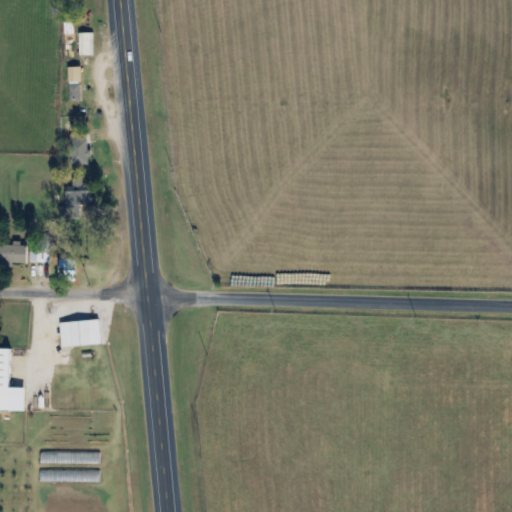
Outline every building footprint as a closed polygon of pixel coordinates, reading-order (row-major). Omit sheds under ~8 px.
[(82,66),(69,67),(69,101),(83,101),(82,66)] [(89,134),(70,134),(70,165),(90,164),(89,134)] [(63,190),(91,191),(91,218),(62,218),(63,190)] [(0,241),(45,242),(45,263),(0,262),(0,241)] [(77,276),(77,259),(60,259),(60,276),(77,276)] [(59,320),(100,318),(102,347),(61,349),(59,320)] [(0,348),(8,349),(7,387),(23,387),(22,411),(0,410),(0,348)]
